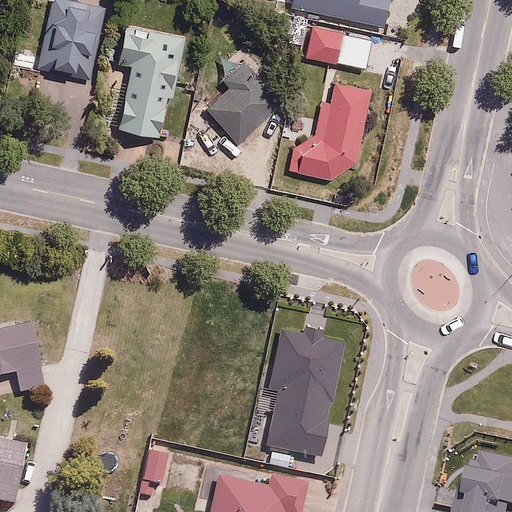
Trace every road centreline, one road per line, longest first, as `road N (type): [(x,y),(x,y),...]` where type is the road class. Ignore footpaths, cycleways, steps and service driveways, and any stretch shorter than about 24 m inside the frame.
road 1 (residential): [(0,182),(386,264)]
road 2 (tertiary): [(442,232),(491,0)]
road 3 (tertiary): [(378,511),(419,330)]
